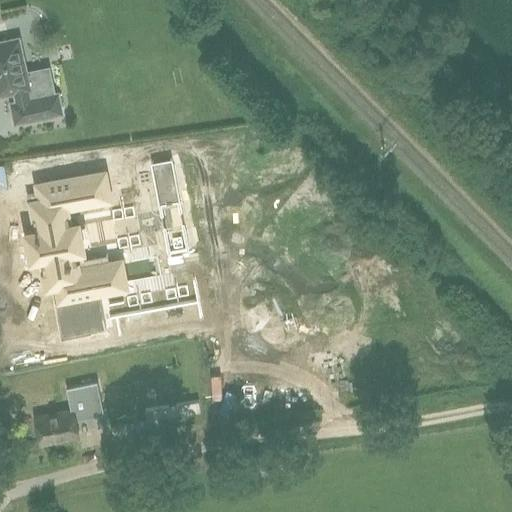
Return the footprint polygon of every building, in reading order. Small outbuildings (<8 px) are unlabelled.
[(11,103),(15,123),(62,113),(58,93),(29,99),(27,89),(29,89),(18,38),(0,41),(0,95),(14,92),(17,102),(11,103)] [(151,161),(158,204),(180,199),(172,158),(151,161)] [(66,206),(109,198),(104,170),(36,183),(38,192),(26,195),(28,204),(31,203),(36,229),(25,231),(30,259),(41,257),(45,277),(42,278),(44,287),(52,285),(55,300),(61,299),(62,307),(57,308),(62,335),(60,335),(60,337),(103,329),(96,293),(127,287),(121,259),(108,261),(107,253),(76,259),(74,250),(83,249),(77,221),(70,223),(66,206)] [(78,434),(74,419),(104,411),(96,379),(65,387),(71,409),(36,417),(41,443),(78,434)] [(163,419),(112,428),(117,452),(167,443),(166,436),(165,432),(163,419)]
